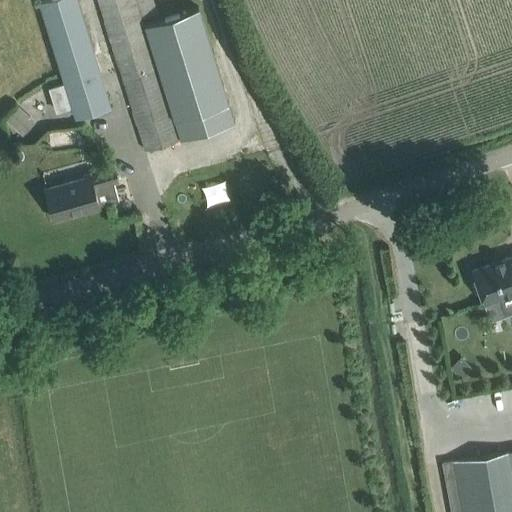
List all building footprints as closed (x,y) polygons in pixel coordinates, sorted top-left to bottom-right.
[(77,0),(43,0),(40,1),(57,58),(65,81),(65,82),(49,87),(56,111),(72,106),(76,116),(110,105),(77,0)] [(154,0),(98,0),(145,150),(234,122),(199,7),(160,19),(144,24),(142,17),(158,12),(154,0)] [(262,165),(269,178),(278,173),(271,160),(262,165)] [(90,176),(46,188),(54,218),(119,200),(113,181),(118,180),(114,166),(89,173),(90,176)] [(511,257),(495,264),(494,261),(472,268),(476,280),(473,283),(476,291),(480,291),(484,302),(511,292),(511,257)] [(511,511),(511,449),(453,460),(462,511),(511,511)]
